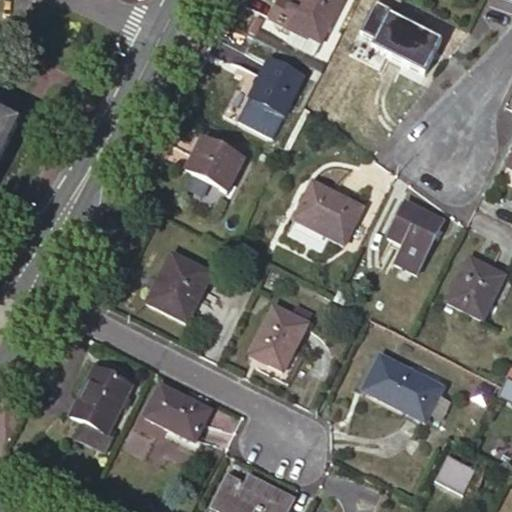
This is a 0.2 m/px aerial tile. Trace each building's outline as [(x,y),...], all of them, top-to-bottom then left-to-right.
[(320,45),(341,0),(301,0),(297,8),(282,1),(272,21),(294,32),(320,45)] [(423,78),(440,44),(402,24),(385,58),(423,78)] [(320,45),(294,32),(287,47),(288,51),(308,61),(312,60),(320,45)] [(283,118),(302,80),(268,62),(249,101),(283,118)] [(0,156),(15,127),(0,119),(0,156)] [(226,195),(243,161),(201,141),(184,174),(226,195)] [(343,248),(362,210),(311,184),(292,222),(343,248)] [(424,258),(441,224),(403,205),(386,239),(424,258)] [(185,326),(210,277),(171,257),(146,306),(185,326)] [(481,322),(503,279),(468,261),(446,304),(481,322)] [(294,306),(289,317),(307,326),(312,315),(294,306)] [(282,375),(307,326),(289,317),(272,309),(247,357),(282,375)] [(424,424),(441,391),(379,359),(362,393),(424,424)] [(106,437),(111,427),(130,389),(94,371),(70,419),(86,428),(106,437)] [(511,401),(511,384),(505,381),(502,387),(498,395),(511,401)] [(193,444),(208,413),(159,388),(144,419),(193,444)] [(117,430),(111,427),(106,437),(86,428),(79,443),(104,455),(117,430)] [(462,496),(475,471),(446,457),(434,482),(462,496)] [(288,511),(294,501),(247,477),(243,486),(226,477),(208,511),(288,511)]
